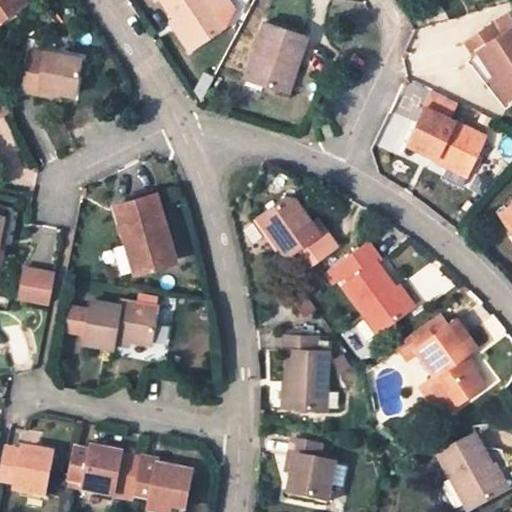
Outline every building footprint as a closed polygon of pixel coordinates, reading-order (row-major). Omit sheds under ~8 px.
[(0,0),(0,16),(23,1),(22,0),(0,0)] [(235,21),(235,18),(234,14),(225,0),(162,0),(181,27),(178,30),(193,51),(213,36),(235,21)] [(225,0),(234,14),(235,18),(240,14),(240,1),(239,0),(225,0)] [(493,28),(501,41),(511,34),(511,24),(508,18),(493,28)] [(266,24),(247,79),(289,94),(308,38),(266,24)] [(480,54),(511,102),(511,101),(511,34),(501,41),(493,28),(466,44),(474,58),(480,54)] [(219,45),(213,36),(193,51),(199,60),(219,45)] [(36,89),(52,92),(71,96),(79,59),(43,51),(42,54),(27,51),(19,92),(35,95),(36,89)] [(36,89),(35,95),(51,98),(52,92),(36,89)] [(0,93),(0,114),(9,111),(0,93)] [(422,110),(406,145),(469,174),(485,138),(422,110)] [(114,200),(133,270),(170,260),(150,191),(114,200)] [(260,218),(301,275),(337,248),(317,220),(312,223),(291,196),(260,218)] [(511,206),(503,213),(511,227),(511,206)] [(409,311),(395,290),(378,266),(385,261),(371,242),(342,263),(349,273),(356,283),(348,288),(370,319),(359,327),(369,341),(409,311)] [(334,284),(349,273),(342,263),(327,274),(334,284)] [(54,271),(25,266),(18,300),(48,306),(54,271)] [(395,290),(409,311),(417,306),(402,285),(395,290)] [(92,300),(90,312),(86,328),(84,341),(112,346),(114,335),(128,338),(151,342),(157,305),(121,298),(120,305),(92,300)] [(59,306),(56,323),(86,328),(90,312),(59,306)] [(438,317),(410,337),(418,348),(446,327),(438,317)] [(459,318),(446,327),(418,348),(436,374),(457,404),(485,384),(464,354),(477,344),(459,318)] [(114,335),(112,346),(126,348),(128,338),(114,335)] [(288,408),(328,410),(328,407),(330,393),(333,352),(320,351),(321,337),(288,335),(287,351),(292,351),(288,408)] [(457,404),(436,374),(431,377),(453,408),(457,404)] [(330,393),(328,407),(341,408),(342,394),(330,393)] [(440,456),(471,511),(507,492),(475,435),(440,456)] [(330,501),(337,463),(321,461),(323,445),(294,440),(291,456),(298,458),(295,474),(291,494),(330,501)] [(84,482),(82,491),(112,497),(120,453),(91,447),(89,454),(73,451),(68,479),(84,482)] [(20,448),(19,454),(4,452),(0,473),(0,479),(15,483),(14,488),(44,494),(52,454),(20,448)] [(148,510),(158,511),(171,511),(174,503),(188,506),(194,474),(173,470),(155,466),(156,459),(140,456),(132,494),(150,497),(148,510)] [(298,458),(291,456),(288,473),(295,474),(298,458)] [(156,459),(155,466),(173,470),(174,462),(156,459)] [(66,488),(82,491),(84,482),(68,479),(66,488)] [(187,511),(188,506),(174,503),(171,511),(187,511)]
